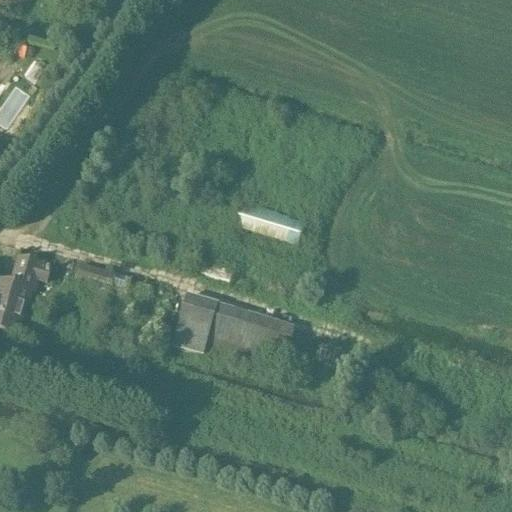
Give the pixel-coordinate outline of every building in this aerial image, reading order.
[(240,205),(232,230),(297,250),(304,228),(293,225),(294,222),(240,205)] [(0,284),(0,334),(17,339),(30,294),(33,295),(37,283),(46,286),(50,273),(40,270),(41,268),(19,261),(11,287),(0,284)] [(110,293),(114,278),(80,268),(75,283),(110,293)] [(66,291),(63,301),(73,304),(76,294),(66,291)] [(296,331),(218,308),(188,299),(173,351),(202,360),(205,352),(283,375),(296,331)]
